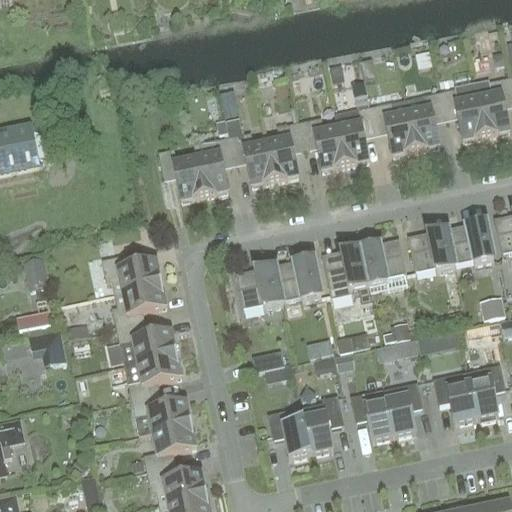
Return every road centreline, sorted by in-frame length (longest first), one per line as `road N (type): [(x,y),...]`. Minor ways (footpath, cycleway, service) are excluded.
road 1 (residential): [(244,509),(192,262),(511,190)]
road 2 (residential): [(244,509),(511,451)]
